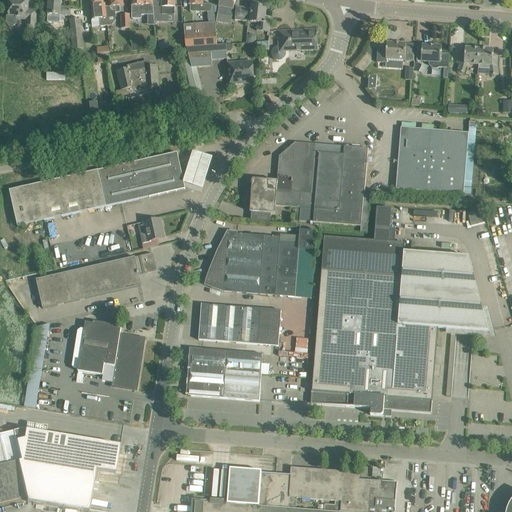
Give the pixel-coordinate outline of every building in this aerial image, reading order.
[(28,10),(28,8),(28,0),(14,0),(15,0),(9,0),(9,15),(7,16),(7,24),(9,27),(14,26),(17,24),(17,19),(27,20),(26,30),(35,30),(37,11),(28,10)] [(48,0),(48,16),(55,16),(60,16),(61,16),(70,16),(71,8),(61,7),(61,0),(48,0)] [(107,27),(107,17),(106,7),(106,4),(104,4),(103,0),(90,0),(93,20),(99,19),(100,27),(107,27)] [(123,6),(122,0),(109,0),(110,7),(106,7),(107,17),(116,17),(116,13),(121,13),(121,7),(123,6)] [(131,0),(132,19),(141,19),(141,16),(154,15),(152,0),(131,0)] [(175,8),(175,2),(175,0),(162,0),(162,5),(155,5),(157,26),(168,25),(167,15),(174,15),(175,8)] [(190,11),(212,12),(212,5),(203,4),(203,0),(188,0),(189,4),(190,5),(190,11)] [(234,9),(234,7),(235,0),(219,0),(219,6),(219,7),(218,14),(232,17),(233,9),(234,9)] [(232,28),(244,29),(244,21),(250,22),(252,8),(236,7),(235,20),(232,20),(232,28)] [(270,32),(270,29),(271,19),(265,18),(266,8),(252,7),(250,23),(258,23),(257,31),(270,32)] [(122,29),(131,28),(130,15),(121,15),(122,29)] [(68,50),(73,49),(73,50),(84,49),(80,19),(70,20),(73,45),(67,45),(68,50)] [(185,25),(186,48),(217,46),(215,23),(185,25)] [(286,54),(286,52),(318,51),(317,30),(278,31),(278,46),(275,48),(273,50),(272,51),(271,53),(272,56),(272,58),(274,60),(276,60),(278,61),(280,61),(282,61),(283,59),(285,56),(286,54)] [(258,50),(270,49),(269,41),(252,43),(252,48),(254,49),(258,49),(258,50)] [(378,46),(377,63),(386,63),(386,61),(403,61),(415,62),(415,53),(413,53),(414,45),(387,43),(387,47),(378,46)] [(226,45),(187,49),(191,68),(197,68),(212,66),(212,61),(227,59),(226,49),(226,45)] [(442,47),(418,45),(417,62),(429,63),(430,65),(431,67),(432,69),(434,69),(436,70),(440,69),(444,69),(444,79),(448,79),(449,55),(441,54),(442,47)] [(97,61),(102,60),(101,54),(105,53),(104,47),(95,48),(97,61)] [(478,65),(479,49),(465,48),(465,55),(460,55),(460,64),(457,72),(464,74),(467,64),(478,65)] [(498,75),(497,66),(498,57),(493,57),(493,50),(479,49),(478,65),(490,66),(492,76),(498,75)] [(254,83),(253,71),(252,61),(227,63),(229,85),(254,83)] [(91,64),(93,80),(106,79),(104,62),(91,64)] [(130,68),(117,71),(121,91),(122,91),(124,99),(128,98),(130,108),(153,103),(152,99),(156,99),(160,99),(159,89),(158,66),(147,67),(146,62),(129,66),(130,68)] [(368,89),(376,90),(377,76),(369,76),(368,89)] [(469,134),(411,129),(401,128),(396,190),(464,195),(469,134)] [(365,193),(368,149),(304,144),(303,149),(294,148),(281,158),(279,182),(277,207),(296,208),(295,222),(361,227),(361,232),(368,233),(371,194),(365,193)] [(194,148),(185,179),(204,185),(213,154),(194,148)] [(185,189),(177,153),(10,191),(18,227),(185,189)] [(277,207),(279,182),(253,180),(250,212),(252,213),(251,222),(270,223),(271,214),(276,215),(277,207)] [(325,237),(311,404),(371,409),(370,416),(383,417),(384,410),(431,413),(433,393),(427,393),(428,382),(434,383),(438,329),(488,333),(469,258),(405,253),(405,244),(389,242),(392,209),(377,208),(374,241),(325,237)] [(481,223),(478,211),(468,213),(470,226),(481,223)] [(148,243),(155,241),(165,239),(160,219),(144,223),(148,243)] [(280,238),(229,233),(228,246),(223,245),(215,262),(210,275),(207,285),(211,286),(211,288),(224,292),(312,299),(317,232),(300,231),(299,237),(281,235),(280,238)] [(43,308),(132,288),(142,286),(139,276),(156,272),(152,254),(37,280),(38,287),(43,306),(43,308)] [(38,307),(43,306),(38,287),(34,288),(38,307)] [(282,311),(202,305),(199,341),(279,347),(282,311)] [(93,324),(86,323),(78,371),(103,376),(104,365),(115,367),(112,386),(136,390),(144,340),(120,336),(121,327),(93,322),(93,324)] [(34,409),(46,327),(35,325),(23,407),(34,409)] [(192,349),(188,395),(259,401),(262,355),(192,349)] [(120,446),(110,445),(46,434),(47,426),(26,422),(25,430),(22,430),(0,434),(0,503),(26,497),(27,502),(88,511),(96,471),(115,474),(120,446)] [(373,467),(372,477),(380,478),(381,468),(373,467)] [(262,472),(230,469),(228,505),(204,503),(202,511),(395,511),(397,483),(359,480),(359,473),(291,468),(291,476),(261,474),(262,472)]
